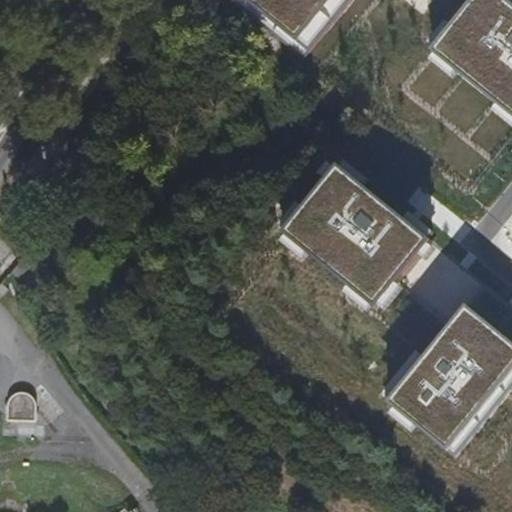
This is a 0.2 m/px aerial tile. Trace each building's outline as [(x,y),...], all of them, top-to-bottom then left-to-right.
[(243,0),(312,55),(356,0),(243,0)] [(511,2),(509,0),(476,0),(439,50),(511,110),(511,2)] [(438,237),(346,162),(290,231),(382,306),(438,237)] [(511,298),(492,282),(463,317),(396,399),(460,453),(511,391),(511,298)] [(9,408),(9,423),(37,424),(38,409),(36,403),(32,399),(30,397),(25,396),(20,396),(16,398),(14,400),(11,404),(9,408)]
